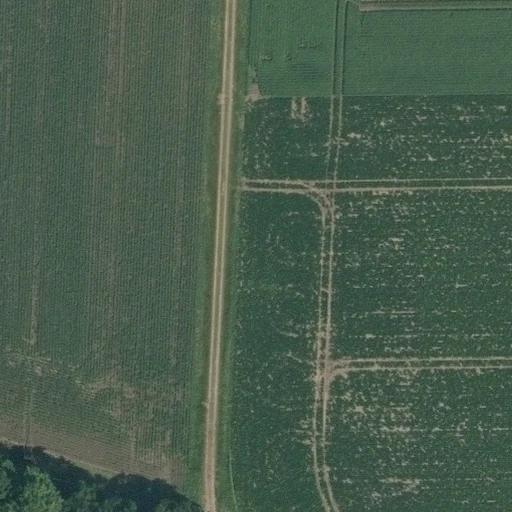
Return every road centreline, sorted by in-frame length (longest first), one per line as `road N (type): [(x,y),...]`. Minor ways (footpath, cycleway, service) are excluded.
road 1 (track): [(209,511),(229,0)]
road 2 (track): [(0,466),(121,503)]
